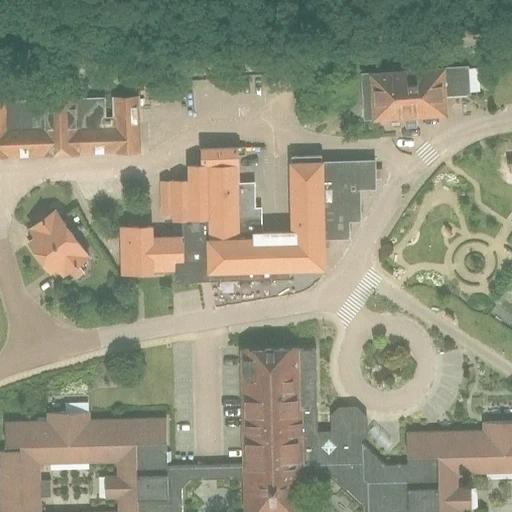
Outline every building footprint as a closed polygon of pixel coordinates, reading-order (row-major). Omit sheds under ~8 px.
[(417,122),(417,114),(447,112),(445,94),(469,92),(467,66),(362,73),(365,117),(405,115),(406,123),(417,122)] [(319,83),(319,71),(296,72),(296,83),(319,83)] [(320,95),(319,83),(296,83),(296,95),(320,95)] [(296,95),(297,107),(320,107),(320,95),(296,95)] [(0,100),(0,155),(140,152),(139,111),(139,99),(139,97),(113,97),(113,116),(105,116),(105,98),(0,100)] [(174,132),(153,133),(153,145),(175,144),(174,132)] [(152,225),(122,226),(123,263),(131,263),(131,272),(153,271),(176,270),(176,281),(201,280),(200,270),(210,269),(211,280),(274,278),(274,268),(288,268),(324,267),(324,247),(329,247),(329,237),(349,236),(349,219),(360,219),(359,190),(375,189),(375,159),(359,160),(359,159),(322,160),(322,154),(292,155),(294,230),(263,231),(262,215),(262,207),(255,207),(254,188),(254,182),(239,182),(238,146),(237,146),(203,146),(203,163),(190,164),(191,179),(161,179),(162,213),(175,213),(175,218),(182,218),(182,235),(152,236),(152,225)] [(73,233),(56,209),(49,215),(44,209),(33,216),(38,223),(31,228),(37,236),(30,240),(41,255),(73,233)] [(41,255),(51,270),(58,266),(64,274),(68,270),(73,278),(84,271),(78,263),(89,256),(73,233),(41,255)] [(243,347),(245,464),(221,464),(195,465),(176,465),(167,466),(166,418),(89,419),(89,411),(47,412),(47,420),(4,421),(4,450),(0,449),(0,511),(511,511),(511,420),(482,421),(483,429),(406,431),(407,463),(385,463),(360,440),(368,431),(367,431),(348,413),(330,413),(330,429),(317,429),(316,347),(299,347),(299,346),(243,347)] [(409,350),(391,359),(401,379),(419,371),(409,350)]
